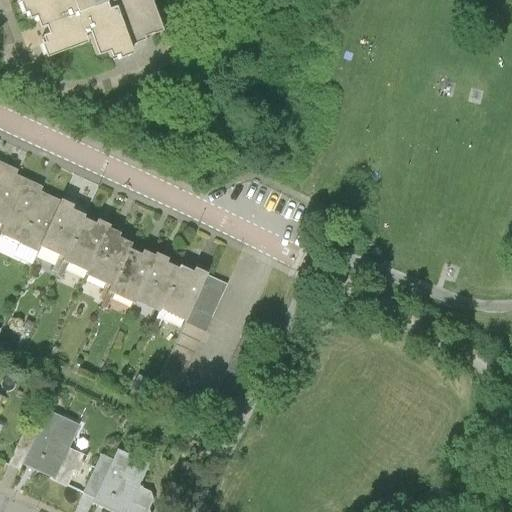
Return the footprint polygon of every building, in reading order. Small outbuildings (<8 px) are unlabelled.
[(13,0),(20,18),(24,17),(26,23),(32,21),(36,32),(42,30),(45,39),(39,42),(41,48),(37,49),(42,63),(84,47),(81,39),(86,37),(95,60),(107,56),(109,62),(115,60),(117,64),(130,59),(126,48),(143,42),(142,39),(152,35),(153,37),(161,34),(148,0),(143,2),(142,0),(120,0),(123,8),(105,15),(99,0),(13,0)] [(0,226),(7,229),(27,183),(16,179),(18,174),(0,166),(0,226)] [(36,254),(39,248),(58,205),(40,197),(43,191),(27,183),(7,229),(2,239),(36,254)] [(39,248),(65,259),(83,219),(84,216),(71,210),(73,206),(60,200),(58,205),(39,248)] [(63,263),(88,274),(108,230),(109,227),(97,221),(95,225),(83,219),(65,259),(63,263)] [(87,278),(111,289),(128,250),(130,245),(117,239),(119,235),(108,230),(88,274),(87,278)] [(133,305),(135,302),(155,257),(142,252),(140,256),(128,250),(111,289),(109,294),(133,305)] [(159,313),(160,311),(178,270),(165,264),(167,260),(156,255),(155,257),(135,302),(159,313)] [(179,268),(178,270),(160,311),(184,322),(205,275),(194,270),(192,273),(179,268)] [(227,285),(205,275),(184,322),(155,388),(177,398),(227,285)] [(209,413),(228,421),(262,345),(243,336),(209,413)] [(145,395),(151,382),(137,375),(131,389),(145,395)] [(47,411),(36,433),(22,464),(67,485),(73,472),(78,474),(86,456),(67,448),(77,425),(47,411)] [(19,471),(22,464),(36,433),(25,427),(7,465),(19,471)] [(147,465),(115,450),(111,460),(92,500),(90,504),(107,511),(147,511),(146,510),(151,500),(148,492),(137,487),(147,465)] [(82,495),(92,500),(111,460),(101,455),(82,495)]
